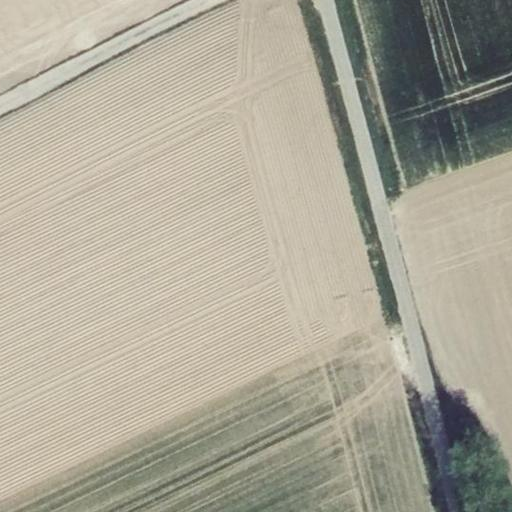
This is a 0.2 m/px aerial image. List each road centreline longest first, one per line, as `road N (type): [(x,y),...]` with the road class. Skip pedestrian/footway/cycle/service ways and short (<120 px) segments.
road 1 (track): [(457,511),(324,0)]
road 2 (track): [(0,107),(212,0)]
